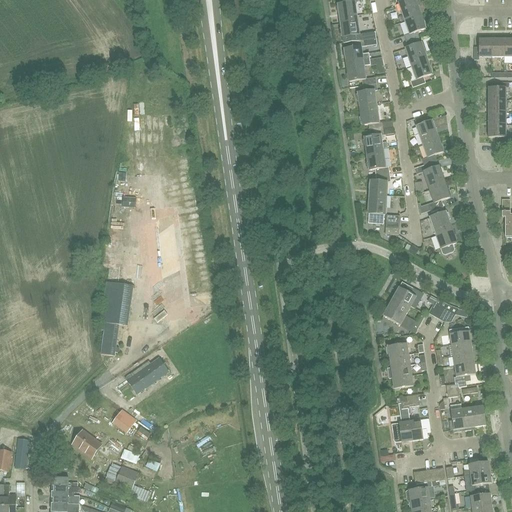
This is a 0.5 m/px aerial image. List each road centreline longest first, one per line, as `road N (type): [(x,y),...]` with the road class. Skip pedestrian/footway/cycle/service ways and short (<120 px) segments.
road 1 (primary): [(279,511),(225,140)]
road 2 (residential): [(30,511),(38,443),(109,372)]
road 3 (primary): [(201,0),(225,140)]
road 4 (primary): [(225,140),(215,0)]
road 5 (residential): [(440,448),(422,342),(429,325)]
road 6 (residential): [(412,234),(397,112)]
